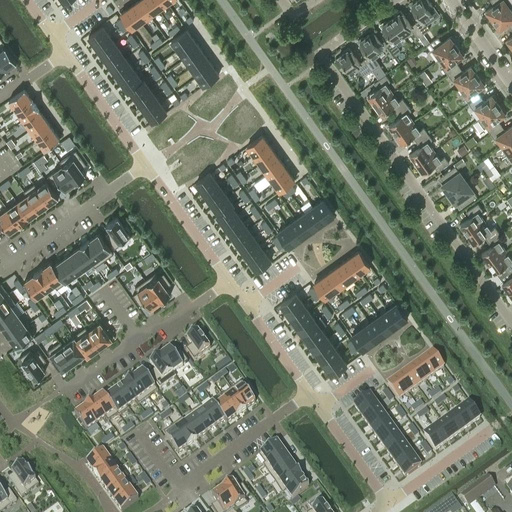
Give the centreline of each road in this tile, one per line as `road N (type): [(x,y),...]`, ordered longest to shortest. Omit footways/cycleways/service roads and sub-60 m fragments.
road 1 (unclassified): [(511,406),(221,0)]
road 2 (residential): [(511,321),(321,54),(395,0)]
road 3 (residential): [(309,394),(180,489),(138,433)]
road 4 (residential): [(229,282),(59,392)]
road 5 (residential): [(144,164),(6,263)]
road 6 (residential): [(229,282),(144,164)]
road 7 (residential): [(144,164),(64,52)]
road 8 (residential): [(242,87),(214,123),(144,164)]
road 9 (residential): [(487,432),(386,503)]
road 10 (unknown): [(409,487),(400,460),(348,385)]
